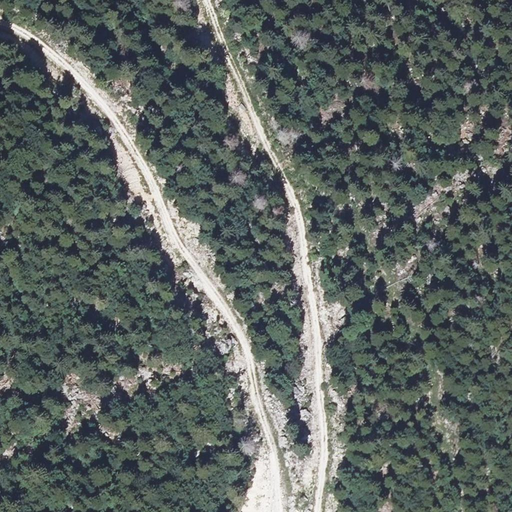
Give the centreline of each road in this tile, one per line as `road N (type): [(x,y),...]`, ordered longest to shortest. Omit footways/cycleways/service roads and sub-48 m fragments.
road 1 (track): [(0,16),(73,71),(128,138),(176,241),(236,333),(276,461),(274,511)]
road 2 (track): [(318,511),(325,454),(315,322),(290,190),(208,0)]
